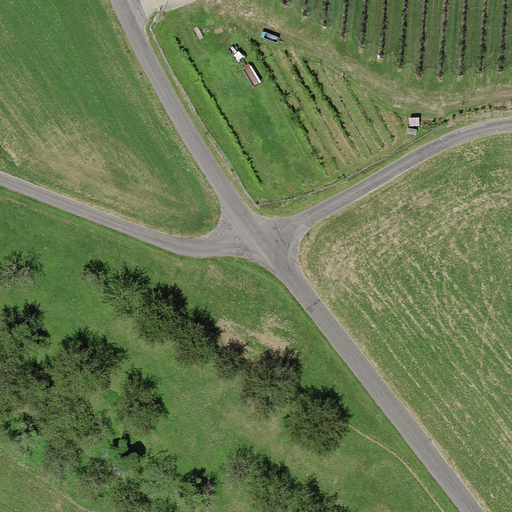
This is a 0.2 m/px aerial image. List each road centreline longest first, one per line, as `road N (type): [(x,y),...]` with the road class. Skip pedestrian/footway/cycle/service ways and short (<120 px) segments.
road 1 (residential): [(464,511),(229,207),(118,0)]
road 2 (track): [(511,128),(465,136),(306,217),(219,249),(162,241),(0,178)]
